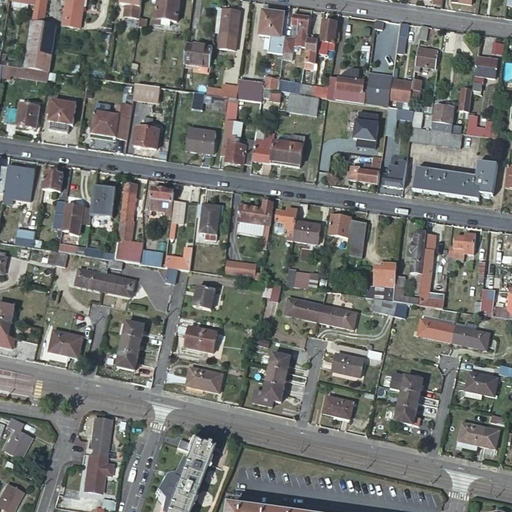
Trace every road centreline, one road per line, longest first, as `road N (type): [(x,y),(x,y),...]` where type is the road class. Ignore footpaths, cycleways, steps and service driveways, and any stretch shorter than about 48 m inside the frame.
road 1 (unclassified): [(511,222),(0,146)]
road 2 (residential): [(165,400),(463,468)]
road 3 (unclassified): [(311,0),(511,30)]
road 4 (residential): [(0,364),(165,400)]
road 5 (residential): [(0,406),(56,416),(65,425),(43,511)]
